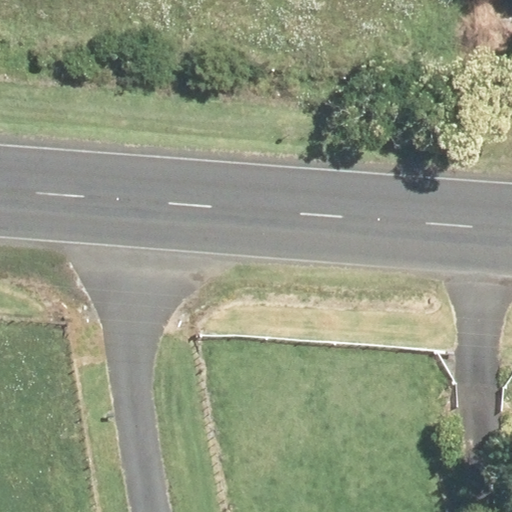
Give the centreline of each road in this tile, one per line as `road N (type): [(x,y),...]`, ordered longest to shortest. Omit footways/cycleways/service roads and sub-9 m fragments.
road 1 (tertiary): [(511,229),(0,190)]
road 2 (unknown): [(439,223),(479,511)]
